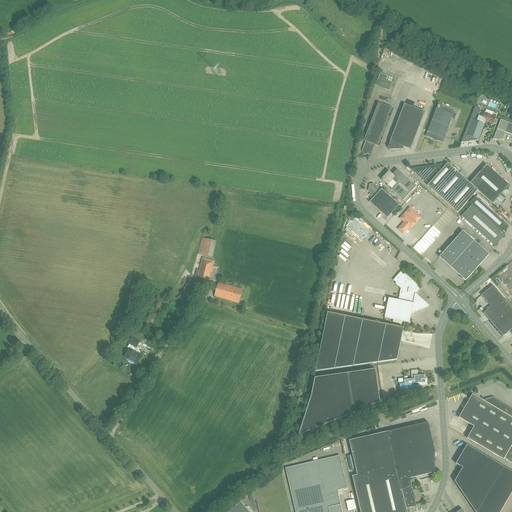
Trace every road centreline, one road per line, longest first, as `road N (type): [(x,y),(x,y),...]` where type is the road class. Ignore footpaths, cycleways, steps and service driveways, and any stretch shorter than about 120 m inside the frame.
road 1 (unclassified): [(459,299),(365,214),(357,187),(376,163),(488,148),(511,159)]
road 2 (unclassified): [(176,511),(0,306)]
road 3 (unclassified): [(431,511),(445,471),(439,335),(459,299)]
